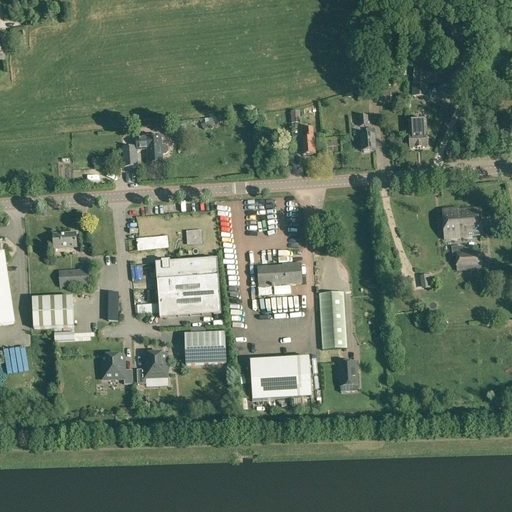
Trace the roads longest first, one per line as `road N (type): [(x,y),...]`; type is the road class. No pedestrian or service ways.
road 1 (secondary): [(0,205),(511,171)]
road 2 (unknown): [(305,185),(312,336),(302,347),(269,350),(254,345),(246,311),(242,189)]
road 3 (unknown): [(426,177),(485,54)]
